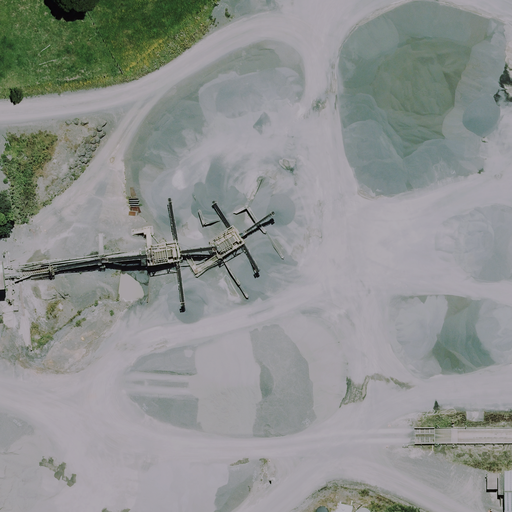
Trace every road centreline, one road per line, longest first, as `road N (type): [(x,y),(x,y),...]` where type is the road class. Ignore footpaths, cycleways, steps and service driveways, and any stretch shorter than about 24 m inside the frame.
road 1 (unknown): [(289,366),(98,334),(0,293)]
road 2 (unknown): [(511,354),(332,355),(289,366)]
road 3 (unknown): [(289,366),(297,417),(287,451),(244,511)]
